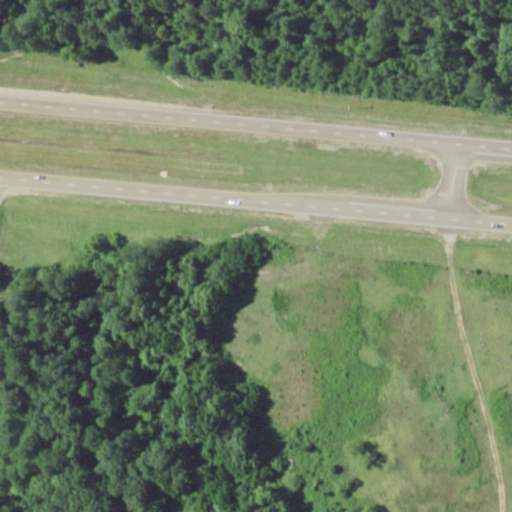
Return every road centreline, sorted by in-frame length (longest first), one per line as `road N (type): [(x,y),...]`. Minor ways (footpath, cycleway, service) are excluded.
road 1 (trunk): [(511,150),(0,102)]
road 2 (trunk): [(0,178),(511,224)]
